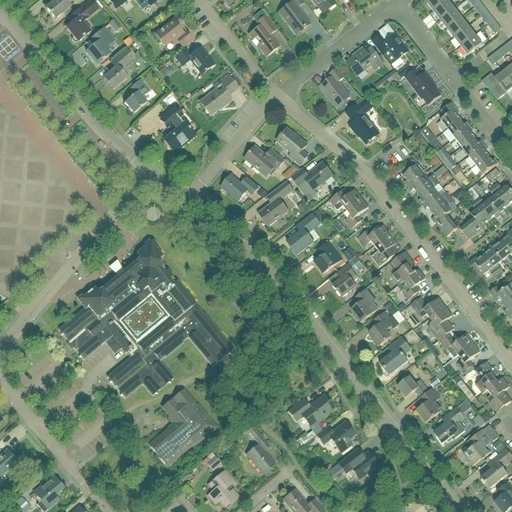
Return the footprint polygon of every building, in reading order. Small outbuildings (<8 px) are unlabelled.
[(54,21),(70,8),(64,1),(66,0),(50,0),(53,3),(45,10),(54,21)] [(108,0),(115,10),(128,0),(108,0)] [(220,0),(227,9),(238,0),(220,0)] [(296,36),(309,25),(296,9),(303,4),(299,0),(287,0),(291,4),(278,14),(296,36)] [(309,0),(322,15),(335,5),(331,0),(309,0)] [(433,14),(448,2),(446,0),(432,0),(426,5),(433,14)] [(91,1),(68,20),(72,25),(66,30),(72,38),(71,39),(71,41),(73,44),(75,44),(77,43),(77,44),(90,34),(82,25),(99,11),(91,1)] [(440,22),(455,11),(448,2),(433,14),(440,22)] [(474,10),(480,5),(477,2),(471,6),(474,10)] [(481,18),(487,14),(484,10),(478,15),(481,18)] [(153,24),(160,14),(156,11),(149,21),(153,24)] [(447,31),(461,20),(455,11),(440,22),(447,31)] [(248,36),(265,59),(279,48),(270,36),(276,32),(262,13),(253,20),(258,28),(248,36)] [(182,50),(192,41),(180,26),(183,24),(177,16),(166,25),(167,26),(154,36),(163,48),(170,43),(173,47),(177,44),(182,50)] [(487,27),(494,22),(491,19),(485,24),(487,27)] [(108,24),(115,33),(121,29),(113,20),(108,24)] [(453,40),(468,28),(461,20),(447,31),(453,40)] [(460,49),(475,37),(468,28),(453,40),(460,49)] [(494,36),(500,31),(498,28),(492,32),(494,36)] [(96,67),(110,56),(104,50),(114,42),(104,30),(89,42),(93,47),(85,54),(96,67)] [(380,37),(372,43),(390,67),(408,53),(395,37),(386,44),(380,37)] [(475,37),(460,49),(467,58),(482,46),(475,37)] [(135,38),(131,41),(145,59),(147,58),(145,55),(146,55),(141,48),(143,48),(135,38)] [(6,40),(0,46),(0,56),(6,62),(18,50),(6,40)] [(363,51),(356,56),(357,57),(346,65),(357,78),(371,67),(375,72),(383,65),(371,48),(365,53),(363,51)] [(214,66),(200,49),(190,57),(185,51),(175,59),(181,68),(189,62),(200,76),(214,66)] [(112,92),(126,80),(119,72),(133,60),(125,51),(110,64),(114,70),(102,79),(112,92)] [(501,61),(504,58),(499,52),(496,55),(501,61)] [(492,67),(496,65),(491,59),(488,61),(492,67)] [(511,85),(511,68),(503,74),(511,85)] [(398,76),(401,80),(408,75),(404,70),(398,76)] [(336,110),(350,99),(338,84),(343,80),(336,71),(329,76),(332,79),(320,89),(336,110)] [(420,78),(415,71),(405,79),(422,101),(423,100),(428,107),(440,97),(433,87),(434,87),(425,75),(420,78)] [(397,83),(401,81),(395,73),(383,81),(387,87),(396,81),(397,83)] [(500,100),(511,90),(511,85),(503,74),(495,80),(492,76),(482,83),(487,90),(497,102),(500,100)] [(222,109),(231,102),(227,98),(237,90),(227,76),(213,87),(216,91),(199,104),(209,117),(222,108),(222,109)] [(132,115),(146,104),(142,98),(149,93),(140,81),(128,90),(133,97),(123,105),(132,115)] [(169,107),(175,102),(172,98),(166,103),(169,107)] [(372,110),(365,101),(357,107),(356,106),(346,115),(353,124),(349,127),(356,135),(357,135),(366,146),(371,142),(373,143),(378,139),(378,137),(379,136),(368,123),(369,122),(364,116),(372,110)] [(448,131),(460,121),(457,117),(459,115),(451,105),(441,112),(445,118),(441,122),(448,131)] [(183,125),(179,120),(182,117),(174,108),(159,121),(166,130),(169,128),(174,133),(162,142),(173,155),(194,137),(184,125),(183,125)] [(455,140),(470,129),(466,124),(464,126),(460,121),(448,131),(455,140)] [(462,149),(474,140),(470,135),(473,133),(470,129),(455,140),(462,149)] [(299,141),(287,131),(277,142),(291,154),(288,157),(300,167),(308,158),(302,152),(307,146),(299,140),(299,141)] [(430,145),(436,140),(433,136),(427,141),(430,145)] [(436,140),(430,145),(433,149),(439,144),(436,140)] [(469,158),(484,147),(480,142),(478,144),(474,140),(462,149),(469,158)] [(476,167),(488,158),(484,153),(487,151),(484,147),(469,158),(476,167)] [(266,157),(255,148),(244,161),(266,179),(275,169),(278,171),(284,163),(271,151),(266,157)] [(443,150),(438,155),(444,163),(450,158),(443,150)] [(450,158),(444,163),(450,171),(456,167),(450,158)] [(488,158),(476,167),(480,173),(477,175),(480,179),(483,177),(483,176),(498,165),(494,161),(492,163),(488,158)] [(407,188),(424,175),(421,171),(413,161),(401,170),(405,175),(402,177),(406,182),(404,184),(407,188)] [(333,177),(323,164),(307,176),(303,171),(291,179),(309,202),(316,196),(313,192),(333,177)] [(287,182),(288,181),(296,173),(292,168),(283,176),(287,182)] [(490,184),(500,175),(496,170),(494,172),(485,178),(490,184)] [(458,181),(464,177),(461,173),(455,177),(458,181)] [(417,196),(436,181),(433,176),(428,180),(424,175),(407,188),(410,192),(413,190),(417,196)] [(241,185),(231,177),(221,190),(238,204),(247,193),(252,197),(259,190),(246,179),(241,185)] [(464,177),(458,181),(461,185),(467,180),(464,177)] [(421,206),(436,195),(432,191),(440,185),(436,181),(417,196),(420,200),(418,202),(421,206)] [(268,229),(288,214),(280,203),(294,192),(287,183),(267,199),(272,205),(258,216),(268,229)] [(493,188),(508,207),(511,203),(511,192),(511,193),(508,188),(503,191),(497,184),(493,188)] [(455,185),(445,190),(448,195),(457,190),(455,185)] [(503,211),(508,207),(493,188),(489,191),(494,198),(489,202),(501,217),(505,214),(503,211)] [(346,212),(362,200),(355,191),(349,196),(345,192),(331,203),(337,211),(343,207),(346,212)] [(450,199),(450,198),(447,195),(440,200),(436,195),(421,206),(424,210),(427,208),(431,214),(450,199)] [(501,217),(489,202),(485,206),(479,198),(474,202),(490,221),(494,218),(496,221),(501,217)] [(450,199),(431,214),(434,218),(432,220),(435,224),(446,216),(446,217),(450,213),(447,208),(454,203),(450,199)] [(362,200),(346,212),(350,217),(345,221),(352,230),(361,223),(358,218),(369,209),(362,200)] [(485,225),(490,221),(474,202),(470,205),(476,212),(471,216),(474,221),(475,220),(483,231),(487,228),(485,225)] [(302,214),(308,210),(303,203),(297,208),(302,214)] [(297,258),(314,245),(307,236),(320,226),(313,216),(296,229),(300,234),(287,244),(297,258)] [(453,225),(446,217),(446,216),(435,224),(446,239),(458,229),(460,222),(457,222),(453,225)] [(334,228),(339,224),(336,220),(331,224),(334,228)] [(468,242),(483,231),(475,220),(474,221),(466,227),(463,223),(460,222),(458,229),(468,242)] [(375,248),(390,237),(383,228),(372,236),(368,231),(359,238),(366,247),(371,243),(375,248)] [(511,238),(508,234),(504,237),(506,239),(501,243),(511,257),(511,238)] [(397,246),(390,237),(375,248),(379,253),(371,259),(379,269),(388,262),(386,261),(397,253),(393,248),(397,246)] [(511,265),(511,257),(501,243),(496,247),(494,244),(490,248),(501,262),(506,259),(511,266),(511,265)] [(130,359),(106,379),(109,382),(109,384),(111,384),(120,395),(119,397),(122,397),(124,400),(142,385),(152,398),(155,395),(157,395),(157,393),(167,385),(170,385),(170,382),(173,380),(159,364),(160,363),(159,362),(164,358),(165,359),(182,345),(181,344),(186,340),(188,340),(212,369),(214,367),(217,367),(217,365),(228,356),(230,356),(230,354),(233,351),(204,316),(203,317),(194,306),(195,306),(167,271),(166,272),(162,268),(163,268),(160,264),(160,260),(162,258),(150,244),(146,244),(134,254),(136,256),(135,260),(120,272),(119,271),(120,270),(115,265),(112,268),(116,273),(117,273),(118,274),(98,290),(94,290),(93,288),(78,300),(85,309),(58,331),(60,334),(60,337),(62,337),(78,356),(78,359),(81,359),(83,362),(110,339),(124,355),(126,354),(130,359)] [(323,276),(339,264),(334,258),(337,255),(329,244),(316,253),(321,259),(314,264),(323,276)] [(497,266),(501,262),(490,248),(486,251),(488,253),(483,257),(498,276),(496,278),(498,281),(502,279),(500,275),(502,273),(497,266)] [(414,275),(410,271),(415,267),(405,254),(391,265),(398,274),(392,279),(399,288),(399,287),(404,284),(403,284),(414,275)] [(494,280),(496,278),(498,276),(483,257),(478,261),(476,258),(467,266),(474,275),(479,271),(483,277),(488,273),(494,280)] [(363,266),(356,259),(347,266),(348,266),(334,277),(338,282),(332,287),(341,300),(356,288),(353,284),(357,281),(357,278),(353,273),(363,266)] [(404,284),(399,287),(403,292),(402,293),(404,295),(403,296),(408,302),(420,293),(416,288),(426,281),(418,272),(414,275),(403,284),(404,284)] [(502,306),(511,298),(511,284),(508,287),(502,292),(498,287),(489,294),(496,303),(499,302),(502,306)] [(360,325),(377,311),(373,306),(375,304),(365,291),(355,299),(360,305),(351,312),(360,325)] [(511,313),(511,298),(502,306),(506,311),(504,313),(507,317),(511,313)] [(430,321),(446,309),(439,300),(428,309),(421,300),(411,307),(421,320),(426,316),(430,321)] [(453,318),(446,309),(430,321),(432,324),(427,327),(435,339),(439,342),(448,335),(454,331),(447,322),(453,318)] [(378,328),(369,335),(379,348),(391,339),(386,333),(392,328),(394,331),(400,326),(392,317),(390,319),(389,318),(385,313),(373,323),(378,328)] [(351,330),(347,336),(353,339),(356,334),(351,330)] [(456,344),(448,335),(439,342),(453,361),(458,357),(459,356),(473,345),(466,336),(456,344)] [(389,378),(408,363),(404,357),(411,351),(402,339),(388,350),(392,355),(379,365),(389,378)] [(469,362),(475,357),(480,354),(473,345),(459,356),(458,357),(462,362),(457,366),(463,375),(473,367),(469,362)] [(498,384),(498,383),(494,379),(499,375),(494,368),(492,370),(487,363),(475,373),(482,382),(475,387),(483,396),(488,392),(498,384)] [(397,387),(407,400),(420,390),(423,395),(438,384),(429,373),(421,380),(415,372),(397,387)] [(488,392),(491,397),(486,401),(496,414),(511,403),(504,393),(510,389),(503,380),(498,383),(498,384),(488,392)] [(426,425),(442,412),(436,404),(440,400),(433,390),(418,402),(423,408),(417,413),(426,425)] [(196,408),(183,392),(162,410),(169,419),(167,420),(172,425),(167,430),(168,431),(149,447),(166,469),(192,447),(194,449),(217,430),(197,407),(196,408)] [(334,410),(324,397),(309,408),(304,401),(289,413),(296,423),(302,418),(311,430),(322,421),(322,420),(334,410)] [(467,402),(459,408),(463,414),(472,408),(467,402)] [(442,445),(458,433),(453,426),(463,419),(456,410),(442,421),(445,426),(434,434),(442,445)] [(354,437),(345,424),(332,434),(328,428),(316,437),(323,446),(330,441),(340,454),(351,446),(348,442),(354,437)] [(261,475),(273,465),(263,453),(269,448),(252,428),(247,433),(259,448),(247,458),(261,475)] [(472,468),(482,461),(488,456),(484,451),(499,440),(490,428),(468,444),(473,450),(464,457),(472,468)] [(297,451),(317,435),(314,430),(311,432),(301,440),(300,438),(291,444),(297,451)] [(0,456),(0,478),(3,476),(10,470),(10,469),(16,463),(6,451),(0,456)] [(490,490),(507,477),(502,470),(511,462),(511,458),(506,451),(486,466),(491,471),(481,479),(490,490)] [(212,472),(221,464),(211,454),(206,457),(207,458),(201,463),(204,466),(205,465),(212,472)] [(353,464),(348,458),(338,466),(345,476),(351,471),(358,481),(377,466),(368,454),(358,462),(358,461),(353,464)] [(225,508),(237,498),(232,491),(238,486),(226,471),(207,487),(212,493),(207,498),(214,506),(219,501),(225,508)] [(40,503),(37,506),(41,511),(45,511),(59,501),(53,495),(62,488),(53,477),(33,494),(40,503)] [(500,511),(508,511),(511,509),(511,489),(508,484),(496,494),(500,500),(494,504),(500,511)] [(307,507),(294,492),(282,502),(290,511),(322,511),(314,502),(307,507)] [(479,511),(487,511),(492,507),(485,500),(477,509),(479,511)]
